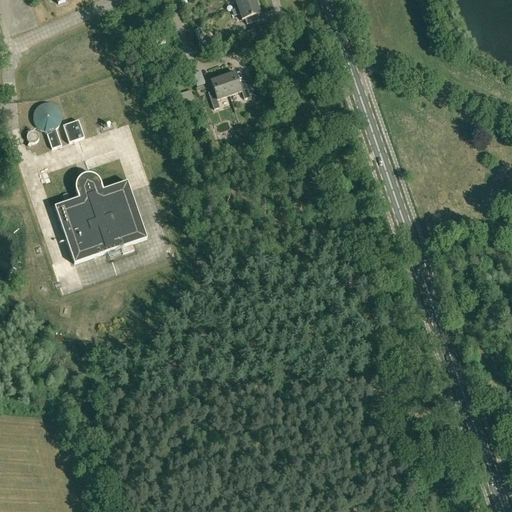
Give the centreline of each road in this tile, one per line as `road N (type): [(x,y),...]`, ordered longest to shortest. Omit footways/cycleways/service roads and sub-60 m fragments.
road 1 (secondary): [(326,0),(504,511)]
road 2 (track): [(511,140),(367,80)]
